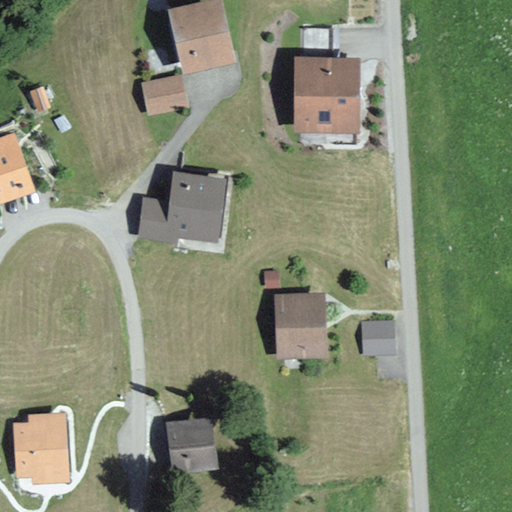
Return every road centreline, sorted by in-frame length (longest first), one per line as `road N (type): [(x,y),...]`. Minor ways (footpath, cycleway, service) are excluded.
road 1 (residential): [(391,0),(421,511)]
road 2 (residential): [(0,249),(23,226),(64,215),(98,225),(112,245),(135,330),(136,511)]
